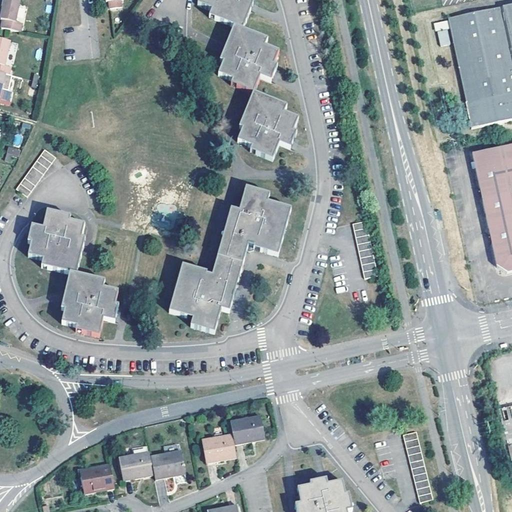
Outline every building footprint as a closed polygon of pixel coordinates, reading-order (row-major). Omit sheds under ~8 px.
[(16,23),(20,2),(12,0),(3,0),(2,7),(4,7),(2,14),(5,14),(5,16),(4,20),(2,28),(21,32),(23,24),(16,23)] [(106,0),(107,3),(110,3),(111,10),(123,8),(122,1),(124,1),(124,0),(106,0)] [(209,19),(234,28),(243,32),(252,8),(255,0),(200,0),(198,6),(212,12),(209,19)] [(511,5),(447,20),(471,130),(511,121),(511,5)] [(231,87),(253,96),(253,95),(260,79),(271,83),(273,78),(277,68),(274,66),(279,54),(264,48),(267,41),(243,32),(234,28),(220,62),(224,64),(218,77),(233,82),(231,87)] [(0,73),(9,76),(11,68),(5,67),(10,42),(0,39),(0,73)] [(13,76),(9,76),(0,73),(0,99),(2,90),(9,91),(13,76)] [(253,95),(253,96),(239,129),(243,131),(238,143),(252,149),(250,154),(272,162),(279,146),(290,150),(291,146),(296,134),(293,133),(298,120),(284,115),(287,108),(253,95)] [(511,202),(510,195),(511,194),(511,145),(472,155),(497,268),(507,274),(511,273),(511,202)] [(9,146),(4,160),(15,164),(20,149),(9,146)] [(58,159),(47,151),(18,191),(30,199),(58,159)] [(278,257),(291,211),(268,204),(270,196),(246,190),(239,213),(231,211),(217,259),(243,266),(248,247),(251,247),(254,248),(254,251),(278,257)] [(70,274),(77,276),(85,240),(82,239),(84,226),(70,222),(70,218),(47,212),(43,230),(32,227),(31,231),(28,243),(31,244),(29,257),(43,261),(42,268),(70,274)] [(378,276),(366,221),(353,224),(365,279),(378,276)] [(236,292),(243,266),(217,259),(212,277),(206,276),(207,274),(183,267),(170,314),(193,320),(191,328),(214,334),(221,311),(230,313),(236,292)] [(105,283),(77,276),(70,274),(62,311),(65,312),(62,324),(77,328),(76,332),(100,338),(104,321),(115,323),(116,319),(119,307),(115,306),(118,293),(103,289),(105,283)] [(261,418),(230,423),(235,446),(252,443),(252,442),(254,441),(265,439),(261,418)] [(436,500),(417,433),(404,437),(422,504),(436,500)] [(236,458),(232,436),(202,442),(206,465),(223,461),(223,460),(225,460),(236,458)] [(141,479),(152,477),(153,477),(149,454),(148,454),(146,446),(129,450),(131,457),(119,460),(123,481),(135,479),(136,480),(141,479)] [(185,474),(181,453),(178,453),(177,446),(164,448),(165,456),(151,459),(156,481),(173,478),(173,476),(175,476),(185,474)] [(115,490),(110,467),(79,474),(84,495),(95,493),(97,492),(98,494),(115,490)] [(349,511),(352,511),(349,495),(345,496),(342,482),(328,486),(326,481),(323,482),(310,484),(311,487),(297,490),(301,505),(295,506),(296,511),(349,511)]
